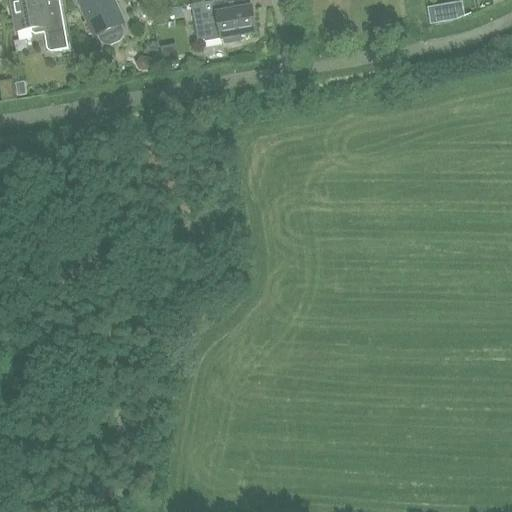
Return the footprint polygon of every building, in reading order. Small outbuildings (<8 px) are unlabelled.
[(35,35),(44,33),(47,50),(51,52),(68,49),(60,3),(49,5),(45,3),(44,0),(11,0),(17,32),(31,29),(32,33),(35,35)] [(113,0),(77,0),(88,22),(84,24),(89,35),(93,34),(94,37),(98,35),(101,42),(105,45),(111,45),(120,41),(123,37),(124,31),(121,25),(124,23),(113,0)] [(228,11),(225,0),(224,0),(191,6),(198,43),(223,39),(224,44),(242,41),(241,36),(257,33),(252,7),(228,11)] [(430,26),(455,22),(464,18),(461,4),(427,10),(430,26)] [(12,79),(0,81),(0,92),(1,102),(15,100),(12,79)]
